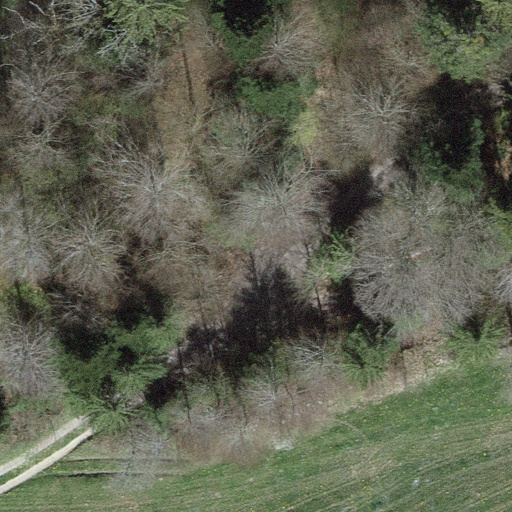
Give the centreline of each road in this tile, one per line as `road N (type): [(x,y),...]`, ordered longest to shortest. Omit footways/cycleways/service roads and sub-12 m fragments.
road 1 (track): [(0,468),(251,325),(511,252)]
road 2 (track): [(251,325),(276,263),(364,181),(511,74)]
